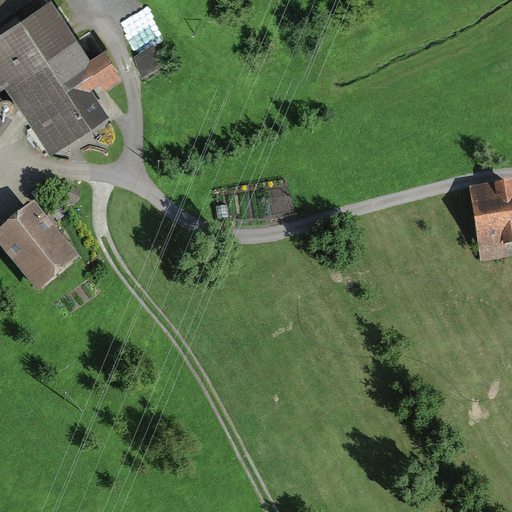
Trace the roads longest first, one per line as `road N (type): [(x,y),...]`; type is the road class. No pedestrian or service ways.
road 1 (track): [(511,177),(246,238),(212,234),(117,176),(0,159)]
road 2 (track): [(103,172),(100,221),(111,253),(194,362),(276,511)]
